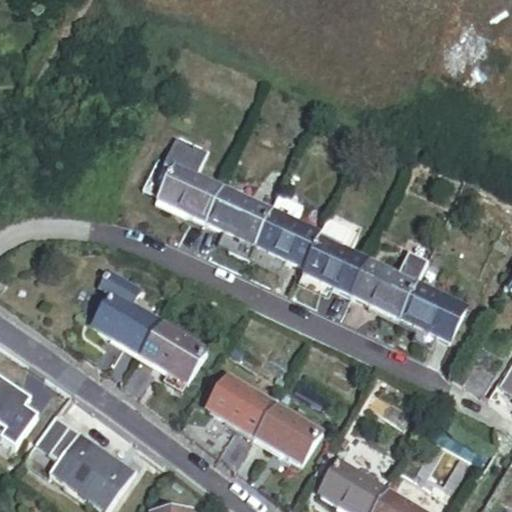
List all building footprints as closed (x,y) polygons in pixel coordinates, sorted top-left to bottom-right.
[(158,163),(144,194),(160,201),(174,171),(158,163)] [(160,201),(158,205),(190,220),(205,227),(222,191),(175,169),(174,171),(160,201)] [(272,215),(222,191),(205,227),(224,236),(255,250),(272,215)] [(190,220),(158,205),(155,211),(187,226),(190,220)] [(322,239),(272,215),(255,250),(286,265),(306,274),(320,243),(322,239)] [(255,250),(224,236),(221,242),(252,256),(255,250)] [(367,265),(320,243),(306,274),(304,278),(333,292),(335,293),(351,300),(367,265)] [(286,265),(255,250),(252,256),(284,271),(286,265)] [(426,268),(407,259),(397,280),(417,289),(426,268)] [(397,280),(367,265),(351,300),(372,310),(401,324),(417,289),(397,280)] [(1,266),(0,267),(0,280),(5,284),(12,275),(1,266)] [(107,295),(127,307),(136,291),(104,271),(92,290),(106,298),(107,295)] [(511,277),(502,294),(505,296),(511,299),(511,277)] [(298,289),(328,303),(333,292),(304,278),(298,289)] [(465,312),(417,289),(401,324),(432,338),(449,346),(465,312)] [(135,357),(155,324),(127,307),(107,295),(106,298),(87,328),(135,357)] [(401,324),(372,310),(368,317),(398,331),(401,324)] [(202,352),(155,324),(135,357),(163,375),(181,385),(202,352)] [(432,338),(401,324),(398,331),(429,346),(432,338)] [(457,391),(478,402),(493,378),(472,367),(457,391)] [(511,398),(511,369),(499,391),(502,392),(511,398)] [(175,395),(181,385),(163,375),(157,383),(175,395)] [(0,376),(0,407),(3,410),(9,402),(19,409),(28,396),(0,376)] [(251,440),(272,405),(225,377),(204,411),(251,440)] [(511,408),(511,398),(502,392),(497,399),(511,408)] [(28,396),(19,409),(23,412),(32,399),(28,396)] [(0,442),(13,452),(35,421),(23,412),(19,409),(9,402),(3,410),(0,407),(0,442)] [(318,434),(272,405),(251,440),(297,468),(318,434)] [(77,437),(55,421),(34,450),(56,466),(77,437)] [(108,511),(133,477),(77,437),(56,466),(46,480),(90,511),(108,511)] [(334,511),(373,511),(384,495),(336,467),(316,500),(334,511)] [(411,511),(384,495),(373,511),(411,511)]
